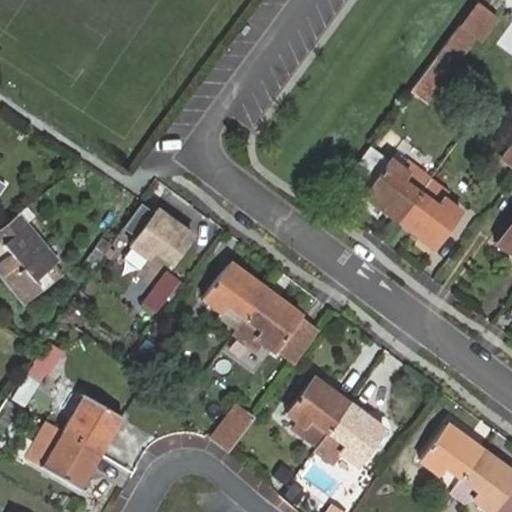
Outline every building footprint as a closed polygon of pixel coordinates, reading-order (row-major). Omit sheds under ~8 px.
[(473,39),(457,27),(433,58),(449,70),(473,39)] [(433,58),(410,91),(426,102),(449,70),(433,58)] [(511,145),(503,157),(511,165),(511,145)] [(361,197),(397,224),(421,192),(404,180),(407,175),(404,173),(387,160),(361,197)] [(421,192),(430,180),(410,164),(404,173),(407,175),(404,180),(421,192)] [(421,192),(397,224),(433,251),(460,215),(440,200),(445,193),(430,180),(421,192)] [(134,237),(153,211),(140,202),(122,228),(134,237)] [(134,237),(129,244),(147,258),(152,251),(170,264),(190,237),(154,210),(153,211),(134,237)] [(56,263),(17,216),(0,230),(0,245),(7,255),(0,260),(0,276),(23,304),(38,292),(32,283),(56,263)] [(511,217),(494,243),(511,256),(511,217)] [(91,275),(105,254),(93,246),(79,267),(91,275)] [(241,321),(264,290),(228,263),(202,298),(220,312),(224,308),(241,321)] [(167,275),(155,294),(163,299),(176,281),(167,275)] [(300,318),(264,290),(241,321),(256,332),(252,338),(273,354),(300,318)] [(217,316),(234,330),(237,326),(241,321),(224,308),(220,312),(217,316)] [(241,321),(237,326),(252,338),(256,332),(241,321)] [(34,367),(12,399),(24,406),(41,379),(39,379),(43,372),(34,367)] [(325,436),(347,405),(311,379),(285,414),(304,429),(309,423),(325,436)] [(60,431),(82,395),(70,389),(50,425),(60,431)] [(60,431),(99,454),(120,418),(82,395),(60,431)] [(384,432),(347,405),(325,436),(318,445),(314,451),(329,462),(337,453),(358,468),(384,432)] [(227,453),(251,421),(233,407),(209,438),(227,453)] [(50,425),(45,422),(24,457),(78,489),(99,454),(60,431),(50,425)] [(318,445),(325,436),(309,423),(304,429),(305,436),(318,445)] [(460,481),(481,453),(443,425),(417,461),(437,477),(443,468),(460,481)] [(511,511),(511,475),(481,453),(460,481),(453,491),(468,503),(469,501),(484,511),(511,511)]
